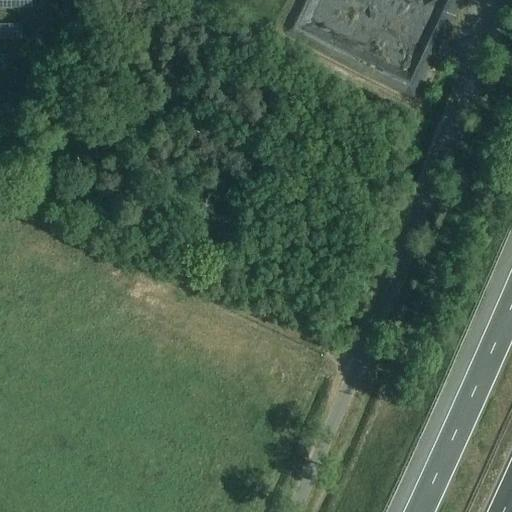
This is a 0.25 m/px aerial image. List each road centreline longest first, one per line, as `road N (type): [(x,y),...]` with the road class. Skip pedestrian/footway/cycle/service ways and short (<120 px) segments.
road 1 (unclassified): [(290,511),(430,191),(502,0)]
road 2 (motorway): [(511,296),(415,511)]
